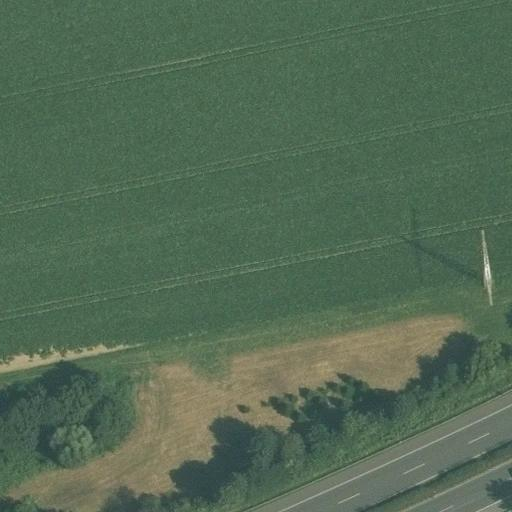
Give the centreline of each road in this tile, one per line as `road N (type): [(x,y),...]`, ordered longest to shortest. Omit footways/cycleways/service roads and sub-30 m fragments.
road 1 (track): [(169,378),(0,398)]
road 2 (motorway): [(511,440),(360,511)]
